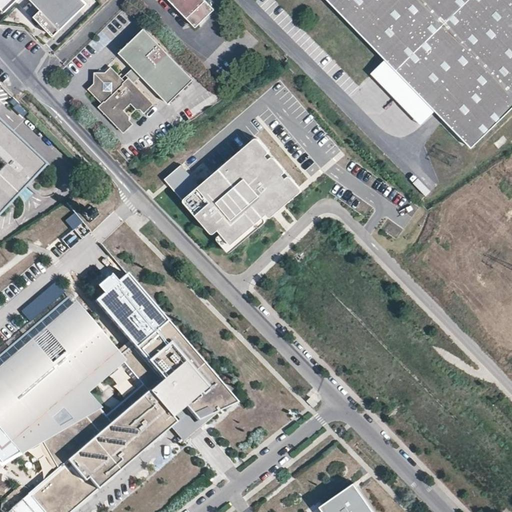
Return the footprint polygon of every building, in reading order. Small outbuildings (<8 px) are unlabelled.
[(32,0),(42,10),(36,17),(55,37),(88,4),(84,0),(32,0)] [(173,0),(188,16),(204,0),(173,0)] [(382,48),(410,77),(440,107),(477,146),(496,128),(511,112),(511,0),(334,0),(342,8),(356,22),(382,48)] [(148,30),(122,54),(136,70),(144,78),(171,106),(196,82),(148,30)] [(144,78),(136,70),(129,77),(137,85),(144,78)] [(132,118),(127,112),(131,108),(136,113),(141,114),(143,111),(146,114),(155,106),(131,81),(127,85),(113,71),(107,77),(101,76),(102,79),(99,80),(97,80),(97,86),(92,91),(106,106),(103,108),(127,133),(134,126),(132,123),(133,121),(132,118)] [(131,108),(127,112),(132,118),(136,113),(131,108)] [(0,212),(45,165),(0,121),(0,212)] [(302,191),(257,138),(184,200),(230,253),(302,191)] [(237,403),(126,273),(94,301),(128,341),(132,345),(119,356),(115,352),(74,303),(0,366),(0,425),(22,452),(42,440),(58,468),(37,486),(28,494),(41,508),(44,511),(71,511),(171,428),(177,423),(172,416),(178,410),(184,405),(198,421),(221,410),(237,403)] [(7,298),(16,289),(12,285),(3,294),(7,298)] [(0,366),(74,303),(68,296),(0,354),(0,366)] [(119,356),(132,345),(128,341),(115,352),(119,356)] [(183,443),(221,410),(198,421),(184,405),(178,410),(172,416),(177,423),(171,428),(183,443)] [(371,511),(353,485),(321,506),(324,511),(371,511)]
